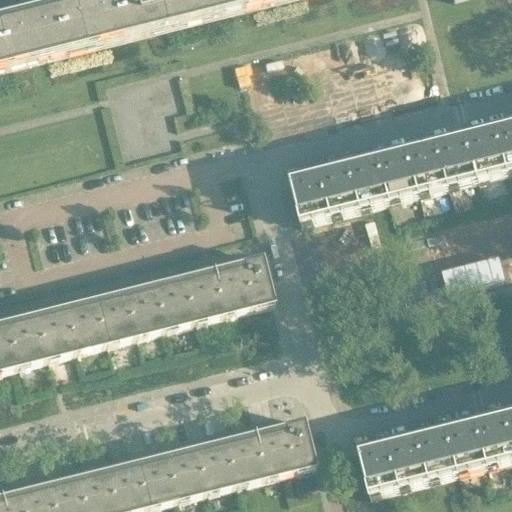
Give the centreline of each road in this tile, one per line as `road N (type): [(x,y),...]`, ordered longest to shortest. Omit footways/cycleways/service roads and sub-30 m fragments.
road 1 (residential): [(309,380),(256,166),(511,102)]
road 2 (residential): [(0,456),(309,380)]
road 3 (residential): [(322,438),(511,391)]
